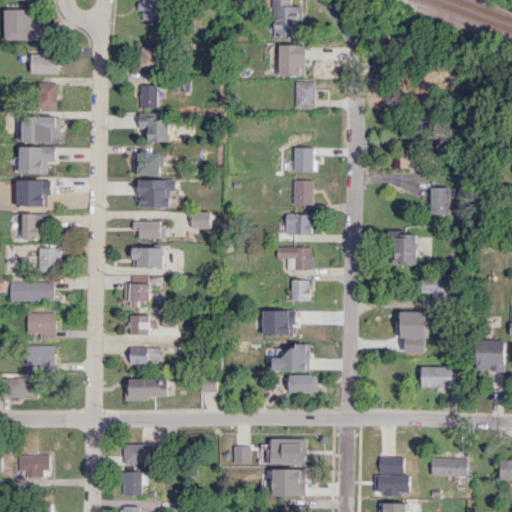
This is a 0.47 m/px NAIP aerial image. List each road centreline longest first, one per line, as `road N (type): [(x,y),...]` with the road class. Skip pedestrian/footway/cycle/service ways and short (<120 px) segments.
road 1 (residential): [(511,420),(0,419)]
road 2 (residential): [(91,15),(100,42),(91,511)]
road 3 (residential): [(349,54),(355,83),(346,511)]
